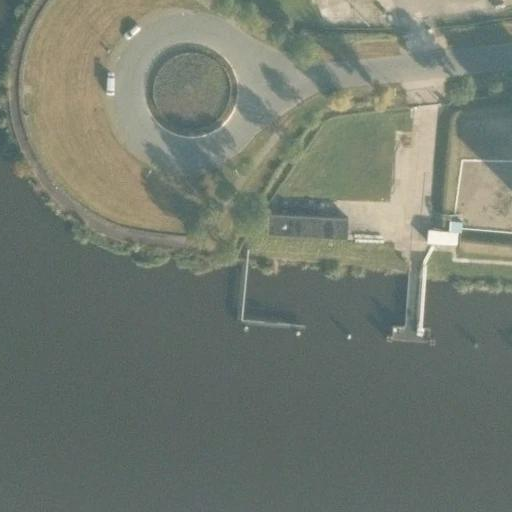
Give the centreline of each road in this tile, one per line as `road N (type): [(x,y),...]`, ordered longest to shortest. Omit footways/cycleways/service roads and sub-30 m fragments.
road 1 (unclassified): [(184,23),(152,33),(124,72),(130,121),(152,145),(183,155),(216,149),(241,128),(253,81)]
road 2 (unclassified): [(253,81),(511,60)]
